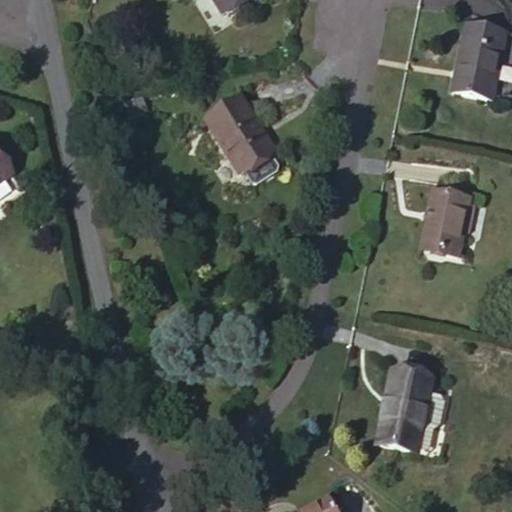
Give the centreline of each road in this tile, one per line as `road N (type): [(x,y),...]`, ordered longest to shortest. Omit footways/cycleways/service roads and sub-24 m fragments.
road 1 (residential): [(169,511),(290,397),(315,345),(371,58),(358,19)]
road 2 (residential): [(44,28),(151,511)]
